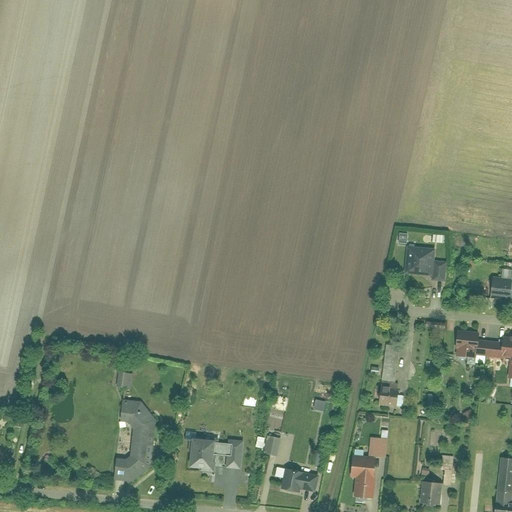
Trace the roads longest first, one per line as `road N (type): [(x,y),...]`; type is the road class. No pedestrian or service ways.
road 1 (unclassified): [(220,511),(0,489)]
road 2 (residential): [(511,321),(382,307)]
